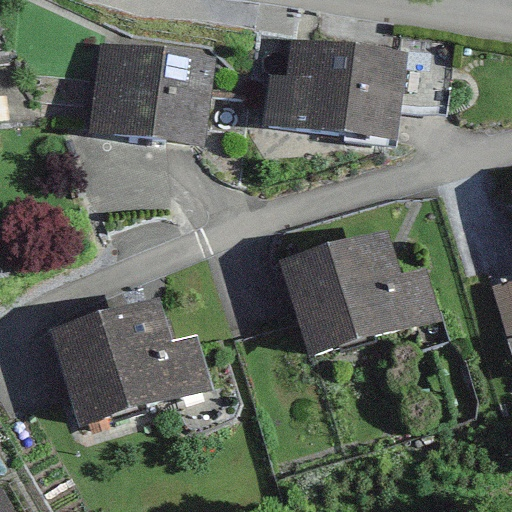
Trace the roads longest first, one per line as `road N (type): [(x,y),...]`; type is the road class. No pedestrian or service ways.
road 1 (residential): [(511,151),(213,237),(6,331)]
road 2 (residential): [(333,0),(511,28)]
